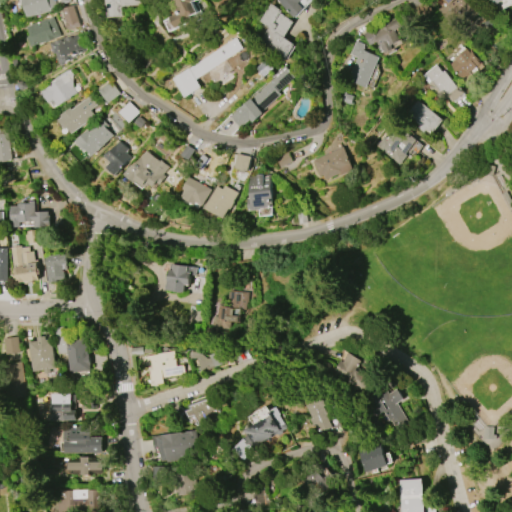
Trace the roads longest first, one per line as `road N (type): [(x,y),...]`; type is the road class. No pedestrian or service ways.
road 1 (residential): [(95,215),(163,244),(228,251),(338,231),(430,183),(511,70)]
road 2 (residential): [(87,0),(113,68),(142,98),(194,133),(264,142),(318,127),(333,41),(397,0)]
road 3 (residential): [(473,511),(426,383),(349,337),(126,412)]
road 4 (residential): [(140,511),(118,359),(93,306)]
road 5 (residential): [(237,511),(232,503),(243,477),(323,447),(349,468),(360,511)]
road 6 (residential): [(0,105),(95,215)]
